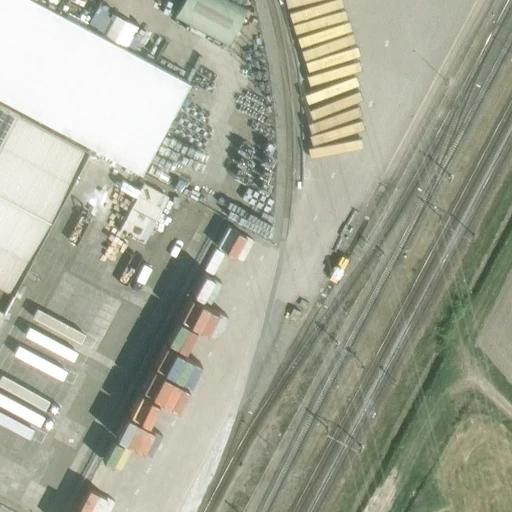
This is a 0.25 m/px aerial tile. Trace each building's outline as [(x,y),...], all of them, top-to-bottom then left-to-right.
[(0,0),(0,98),(143,174),(190,85),(30,0),(0,0)] [(228,0),(183,0),(173,20),(227,49),(247,10),(228,0)] [(300,75),(336,68),(328,20),(291,27),(300,75)] [(87,149),(0,102),(0,310),(1,311),(87,149)] [(148,238),(164,193),(139,184),(124,230),(148,238)] [(167,403),(176,381),(149,370),(140,391),(167,403)] [(87,488),(78,507),(89,511),(107,511),(113,500),(87,488)]
